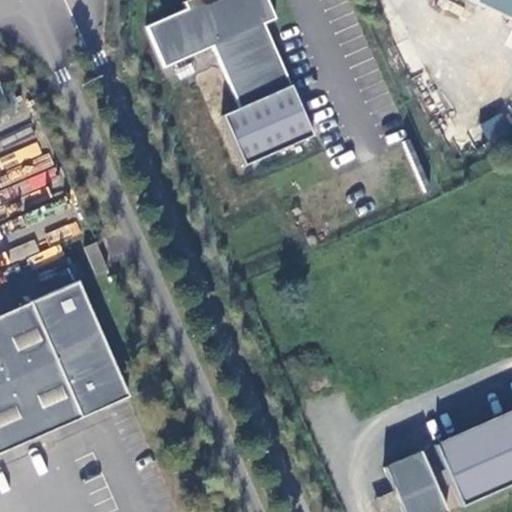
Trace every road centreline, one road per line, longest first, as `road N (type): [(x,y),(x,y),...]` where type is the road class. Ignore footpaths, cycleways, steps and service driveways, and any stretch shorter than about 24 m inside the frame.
road 1 (unclassified): [(294,511),(88,36),(48,0)]
road 2 (unclassified): [(41,0),(40,47),(251,511)]
